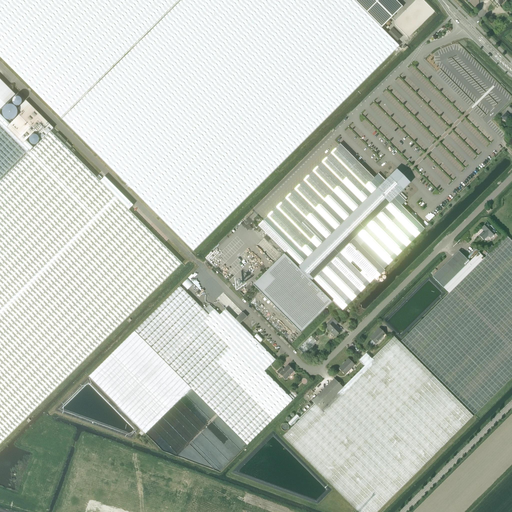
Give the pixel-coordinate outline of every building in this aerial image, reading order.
[(178,0),(0,0),(0,56),(60,118),(178,0)] [(399,46),(381,28),(353,0),(182,0),(62,119),(193,251),(399,46)] [(353,0),(381,28),(403,7),(395,0),(353,0)] [(400,38),(392,29),(387,33),(396,42),(400,38)] [(0,110),(16,95),(0,78),(0,110)] [(0,114),(0,119),(30,150),(33,148),(26,140),(35,132),(42,139),(50,131),(53,128),(26,101),(17,109),(21,113),(10,124),(0,114)] [(506,112),(501,117),(506,122),(511,117),(506,112)] [(30,150),(0,119),(0,178),(26,152),(27,153),(30,150)] [(0,443),(181,263),(129,210),(100,181),(50,131),(42,139),(43,140),(31,151),(30,150),(27,153),(28,154),(0,181),(0,443)] [(55,135),(63,144),(66,141),(57,133),(55,135)] [(378,174),(374,178),(340,144),(258,226),(286,254),(285,255),(284,254),(253,285),(300,333),(331,302),(330,301),(331,300),(339,308),(421,226),(401,206),(406,201),(399,194),(403,190),(389,176),(385,180),(378,174)] [(105,177),(100,181),(129,210),(133,205),(105,177)] [(482,232),(479,235),(483,240),(488,236),(490,238),(496,232),(495,231),(495,230),(495,229),(494,229),(492,229),(487,223),(481,229),(484,231),(482,233),(482,232)] [(511,241),(506,236),(484,258),(449,293),(401,341),(475,415),(511,377),(511,241)] [(433,277),(449,293),(484,258),(478,252),(469,262),(458,251),(433,277)] [(180,286),(136,330),(191,389),(216,414),(247,445),(293,400),(288,396),(264,371),(208,315),(206,313),(180,286)] [(214,309),(208,315),(264,371),(275,360),(240,324),(247,317),(242,312),(236,319),(235,319),(225,309),(220,315),(214,309)] [(341,331),(336,325),(338,323),(333,318),(327,324),(329,326),(327,328),(335,336),(341,331)] [(370,338),(376,343),(385,334),(379,329),(370,338)] [(136,330),(89,376),(136,424),(145,434),(145,433),(151,428),(191,389),(136,330)] [(365,365),(343,387),(320,410),(315,404),(283,436),(358,511),(376,511),(473,416),(394,337),(371,359),(365,365)] [(359,360),(365,365),(371,359),(366,353),(359,360)] [(354,365),(348,359),(339,369),(345,374),(354,365)] [(285,380),(294,371),(288,365),(279,373),(285,380)] [(315,404),(320,410),(343,387),(334,379),(312,401),(315,404)] [(305,412),(312,405),(309,402),(302,409),(305,412)]
